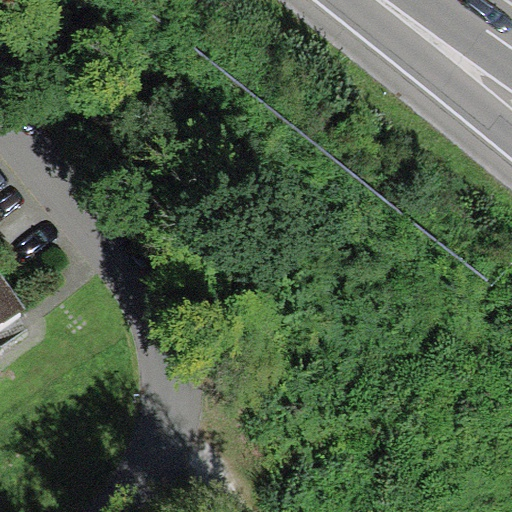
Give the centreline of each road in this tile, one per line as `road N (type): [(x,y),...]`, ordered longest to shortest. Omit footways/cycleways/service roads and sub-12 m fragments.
road 1 (residential): [(111,511),(149,476),(209,395),(121,255),(0,92)]
road 2 (motorway): [(408,0),(511,112)]
